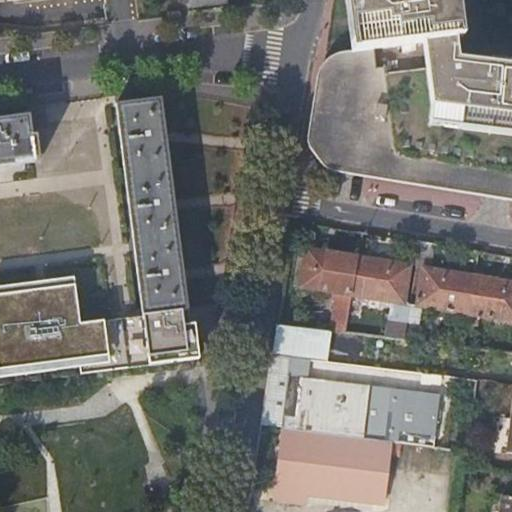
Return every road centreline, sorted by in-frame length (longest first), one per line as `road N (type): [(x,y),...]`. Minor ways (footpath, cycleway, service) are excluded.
road 1 (residential): [(230,511),(280,205)]
road 2 (residential): [(306,53),(133,57),(0,76)]
road 3 (residential): [(511,240),(280,205)]
road 4 (residential): [(280,205),(306,53)]
